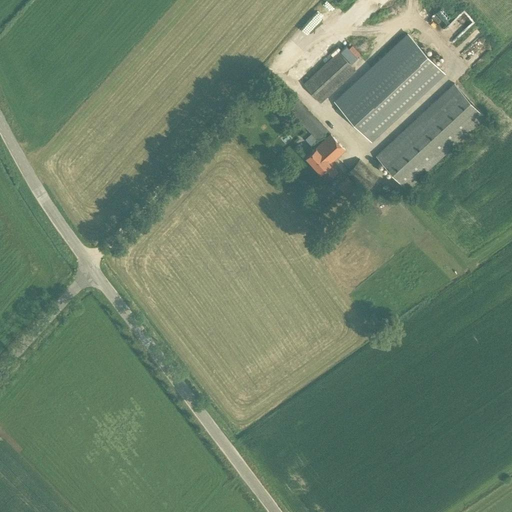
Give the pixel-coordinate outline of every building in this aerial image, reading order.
[(441,27),(445,23),(434,11),(430,15),(441,27)] [(466,11),(459,16),(467,26),(474,21),(466,11)] [(335,103),(371,139),(442,68),(406,32),(335,103)] [(356,70),(338,51),(303,83),(320,103),(356,70)] [(407,189),(485,117),(454,83),(376,155),(407,189)] [(328,129),(296,95),(285,106),(317,139),(328,129)] [(336,165),(332,161),(345,149),(330,133),(316,147),(305,156),(320,172),(327,180),(338,171),(334,167),(336,165)] [(378,177),(360,158),(346,172),(364,190),(378,177)]
